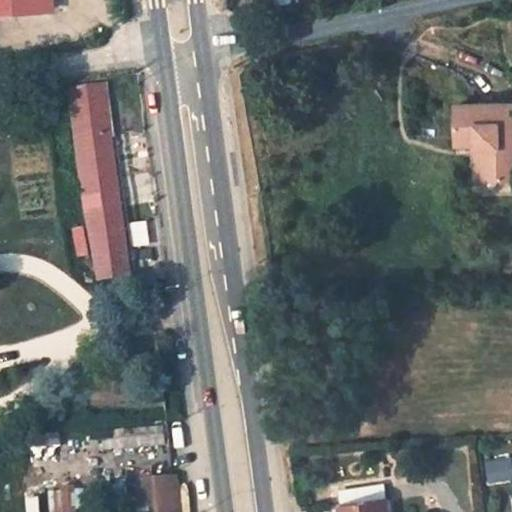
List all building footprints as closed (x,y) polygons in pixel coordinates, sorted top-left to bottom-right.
[(0,0),(0,11),(37,9),(36,0),(0,0)] [(55,8),(54,0),(36,0),(37,9),(55,8)] [(118,177),(112,134),(114,134),(110,103),(108,103),(106,83),(69,88),(86,207),(87,207),(100,278),(121,276),(126,275),(122,251),(120,252),(112,199),(109,178),(118,177)] [(486,180),(511,179),(511,103),(456,105),(456,144),(477,144),(477,147),(486,147),(486,180)] [(477,180),(486,180),(486,147),(477,147),(477,180)] [(79,170),(77,159),(67,160),(69,172),(79,170)] [(122,205),(118,177),(109,178),(112,199),(120,252),(122,251),(126,275),(121,276),(122,279),(152,279),(141,203),(122,205)] [(93,432),(94,450),(121,447),(164,443),(163,427),(93,432)] [(511,439),(483,441),(489,482),(511,478),(511,439)] [(143,501),(122,504),(123,511),(176,511),(173,478),(151,480),(150,473),(140,474),(143,501)] [(96,511),(109,511),(107,479),(94,480),(96,511)] [(364,501),(386,497),(384,483),(362,487),(364,501)] [(62,485),(64,511),(78,511),(75,484),(62,485)] [(342,490),(344,504),(364,501),(362,487),(342,490)] [(50,511),(63,511),(61,490),(49,490),(50,511)] [(389,511),(388,497),(386,497),(364,501),(344,504),(329,506),(330,511),(389,511)]
